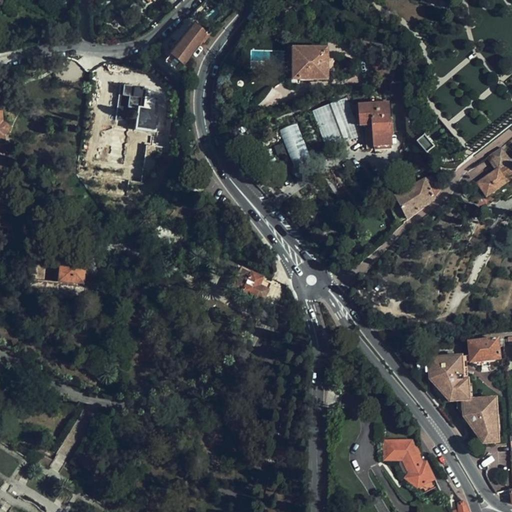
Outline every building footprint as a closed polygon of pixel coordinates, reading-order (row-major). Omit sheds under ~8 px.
[(200,44),(202,45),(203,43),(208,38),(204,34),(205,32),(197,25),(189,34),(170,56),(164,64),(177,75),(182,68),(200,44)] [(170,56),(189,34),(187,32),(168,54),(170,56)] [(362,41),(360,50),(379,54),(378,45),(362,41)] [(378,45),(379,54),(379,60),(393,59),(402,59),(401,48),(378,44),(378,45)] [(293,50),(293,62),(297,62),(297,81),(327,81),(327,71),(329,71),(329,54),(320,53),(320,50),(293,50)] [(375,60),(376,78),(394,77),(393,59),(379,60),(375,60)] [(297,62),(293,62),(288,62),(288,81),(297,81),(297,62)] [(134,71),(133,82),(125,81),(125,91),(123,106),(121,107),(120,110),(120,113),(125,117),(129,117),(130,115),(141,116),(144,83),(145,72),(134,71)] [(376,78),(376,87),(390,84),(395,83),(394,77),(376,78)] [(125,81),(117,80),(116,90),(125,91),(125,81)] [(395,83),(390,84),(390,91),(371,93),(371,101),(391,100),(394,133),(407,132),(403,81),(395,83)] [(327,149),(349,141),(360,136),(345,99),(313,111),(327,149)] [(388,104),(359,106),(360,127),(365,127),(367,148),(392,146),(388,104)] [(0,176),(5,176),(5,173),(13,173),(12,158),(4,159),(3,137),(6,136),(8,133),(9,129),(6,126),(2,123),(2,113),(0,113),(0,176)] [(425,137),(417,144),(426,154),(434,148),(425,137)] [(153,168),(156,147),(146,146),(143,166),(153,168)] [(506,179),(511,175),(511,163),(502,149),(490,157),(498,170),(478,185),(487,198),(509,183),(506,179)] [(164,153),(156,153),(157,170),(165,169),(164,153)] [(181,165),(184,177),(198,172),(195,161),(181,165)] [(395,197),(408,220),(433,202),(433,200),(440,190),(432,176),(412,187),(410,182),(404,186),(406,190),(395,197)] [(188,191),(197,197),(200,193),(191,187),(188,191)] [(85,258),(60,256),(58,283),(83,284),(85,258)] [(262,302),(267,291),(259,287),(261,281),(262,279),(240,269),(230,292),(240,297),(242,293),(262,302)] [(259,287),(267,291),(270,285),(261,281),(259,287)] [(382,321),(379,328),(386,330),(389,323),(382,321)] [(499,341),(469,344),(471,358),(471,365),(501,362),(499,341)] [(471,365),(471,358),(429,361),(431,381),(451,404),(463,403),(470,402),(467,365),(471,365)] [(470,402),(463,403),(464,419),(483,445),(499,445),(496,401),(470,402)] [(385,459),(400,461),(403,461),(409,473),(408,475),(406,478),(418,488),(435,479),(427,463),(425,464),(420,455),(421,454),(417,447),(416,448),(413,441),(386,441),(385,459)] [(403,461),(400,461),(401,466),(404,472),(408,475),(409,473),(403,461)] [(456,511),(468,511),(467,506),(464,503),(454,506),(456,511)]
